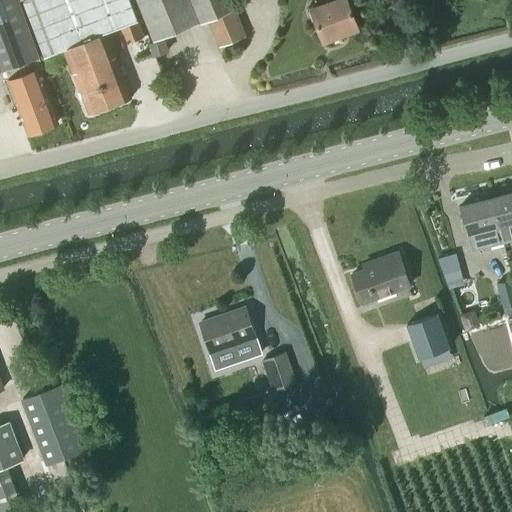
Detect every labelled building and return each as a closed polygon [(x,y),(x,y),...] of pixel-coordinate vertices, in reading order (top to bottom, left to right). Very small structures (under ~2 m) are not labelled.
[(14,64),(37,55),(27,28),(16,0),(0,0),(0,70),(5,69),(14,65),(14,64)] [(108,27),(109,29),(136,19),(129,0),(24,0),(44,51),(108,27)] [(219,46),(245,35),(234,8),(236,7),(232,0),(137,0),(153,39),(199,21),(200,22),(208,19),(219,46)] [(322,41),(356,28),(345,0),(324,0),(326,3),(310,9),(322,41)] [(126,43),(142,37),(137,21),(120,27),(126,43)] [(108,27),(44,51),(46,55),(63,48),(88,114),(131,98),(105,31),(109,29),(108,27)] [(153,55),(167,51),(163,39),(149,43),(153,55)] [(42,66),(37,55),(14,64),(14,65),(5,69),(28,132),(33,130),(35,130),(39,131),(49,128),(51,124),(56,122),(57,122),(38,69),(42,68),(42,66)] [(511,192),(475,202),(460,206),(464,220),(461,221),(463,228),(466,228),(471,247),(511,236),(511,192)] [(363,301),(408,284),(397,252),(383,257),(385,261),(353,273),(363,301)] [(511,304),(511,278),(497,282),(503,307),(511,304)] [(511,304),(503,307),(505,314),(511,312),(511,304)] [(209,353),(254,336),(244,307),(199,323),(209,353)] [(463,316),(467,327),(478,324),(475,312),(463,316)] [(418,358),(448,347),(436,313),(406,325),(418,358)] [(272,389),(295,381),(285,351),(262,359),(272,389)] [(55,371),(51,359),(31,367),(35,378),(55,371)] [(462,374),(451,378),(456,391),(467,387),(462,374)] [(43,461),(90,444),(66,378),(19,396),(43,461)] [(250,417),(243,399),(228,405),(234,423),(250,417)] [(0,422),(0,463),(21,456),(7,419),(0,422)] [(0,511),(23,511),(5,465),(0,467),(0,511)]
